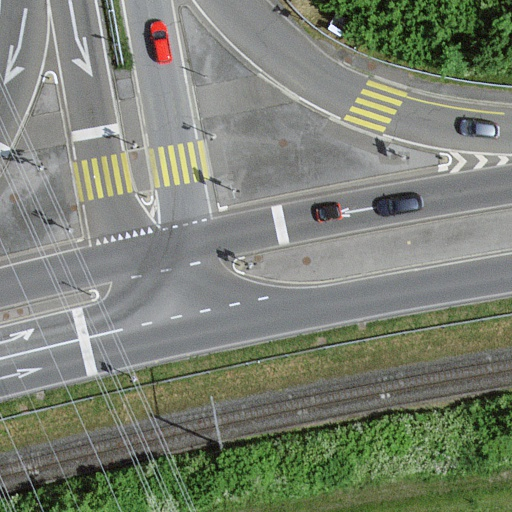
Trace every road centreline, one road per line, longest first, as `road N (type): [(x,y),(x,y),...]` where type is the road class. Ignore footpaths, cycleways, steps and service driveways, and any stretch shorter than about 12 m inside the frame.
road 1 (secondary): [(511,182),(195,243)]
road 2 (motorway): [(511,136),(435,124),(344,92),(298,64),(232,0)]
road 3 (secondary): [(213,327),(511,273)]
road 4 (motorway): [(60,0),(83,71),(119,260)]
road 5 (motorway): [(195,243),(149,0)]
road 6 (track): [(511,478),(283,511)]
road 7 (secondary): [(0,372),(138,342)]
road 8 (secondary): [(119,260),(0,290)]
